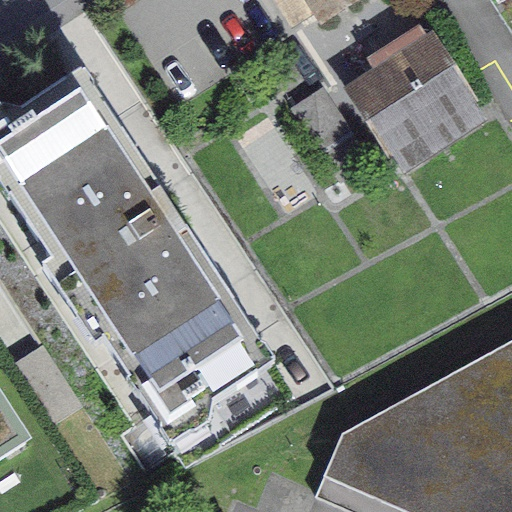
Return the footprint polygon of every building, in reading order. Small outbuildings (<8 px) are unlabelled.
[(273,0),(292,32),(345,0),(273,0)] [(374,69),(342,88),(373,137),(379,133),(405,175),(489,122),(433,32),(427,36),(421,25),(368,58),(374,69)] [(106,39),(0,108),(0,165),(184,446),(316,359),(106,39)] [(511,511),(511,344),(351,436),(335,479),(412,511),(511,511)] [(0,403),(0,454),(23,440),(0,403)]
